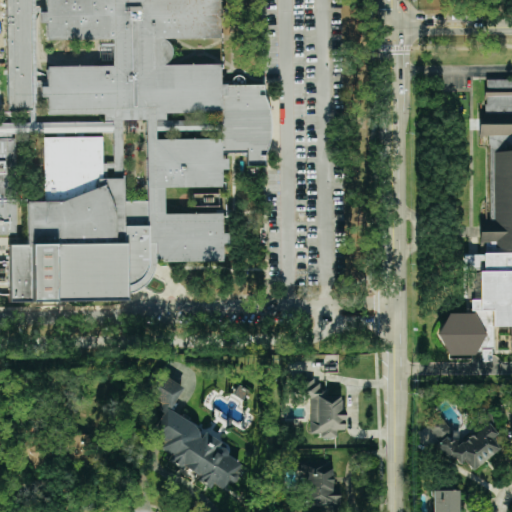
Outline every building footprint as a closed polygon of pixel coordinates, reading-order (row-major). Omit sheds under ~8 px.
[(150,256),(149,263),(145,267),(140,271),(134,271),(130,274),(123,274),(123,288),(0,285),(0,81),(5,81),(6,0),(204,0),(204,31),(163,31),(162,57),(221,57),(222,81),(257,81),(264,90),(267,100),(267,110),(269,119),(267,128),(264,140),(263,147),(263,157),(245,157),(245,145),(221,145),(221,181),(164,181),(164,205),(223,205),(222,223),(228,223),(228,236),(222,236),(222,255),(150,256)] [(486,69),(511,69),(511,261),(505,261),(503,151),(511,145),(511,138),(486,136),(486,69)] [(169,411),(182,387),(158,373),(146,395),(165,405),(148,434),(163,442),(159,449),(171,456),(168,462),(212,486),(212,485),(222,491),(228,481),(232,483),(243,463),(216,448),(220,442),(201,431),(202,429),(169,411)] [(309,434),(320,434),(320,438),(337,438),(337,431),(342,431),(343,396),(328,396),(328,389),(319,389),(319,380),(302,380),(302,399),(310,399),(309,434)] [(499,449),(491,439),(497,435),(488,422),(461,443),(439,415),(425,425),(437,441),(436,442),(455,467),(464,461),(472,471),(499,449)] [(93,436),(65,435),(64,462),(92,464),(93,436)] [(296,462),(296,472),(305,472),(305,506),(339,506),(339,489),(331,489),(331,461),(296,462)] [(458,511),(459,491),(432,491),(431,511),(458,511)]
